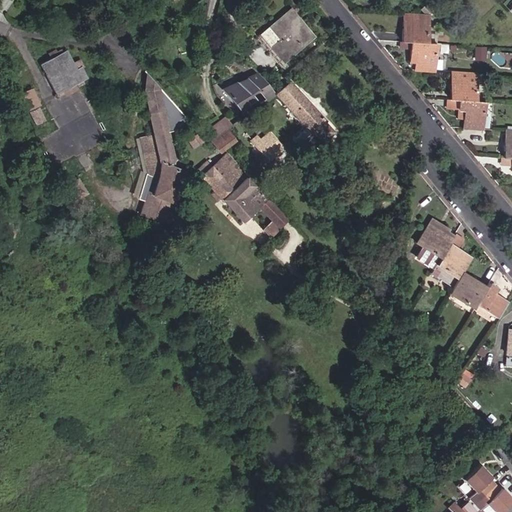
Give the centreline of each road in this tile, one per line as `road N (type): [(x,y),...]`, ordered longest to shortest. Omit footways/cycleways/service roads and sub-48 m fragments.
road 1 (unknown): [(508,460),(454,390),(396,343)]
road 2 (residential): [(341,0),(428,113)]
road 3 (residential): [(511,262),(424,162)]
road 4 (residential): [(428,113),(511,215)]
road 5 (residential): [(0,28),(127,56)]
